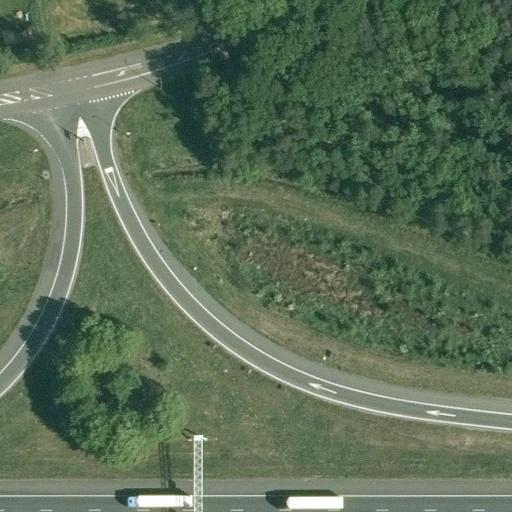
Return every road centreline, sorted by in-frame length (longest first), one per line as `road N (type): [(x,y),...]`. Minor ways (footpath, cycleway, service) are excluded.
road 1 (motorway): [(511,422),(345,396),(235,347),(174,290),(126,218),(88,82)]
road 2 (motorway): [(52,90),(72,201),(69,258),(40,336),(0,384)]
road 3 (tertiary): [(88,82),(373,0)]
